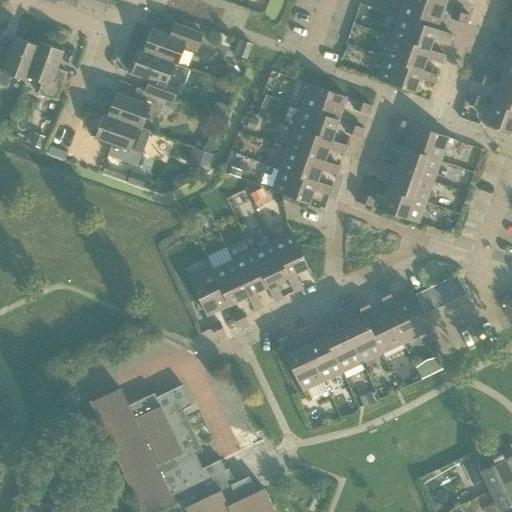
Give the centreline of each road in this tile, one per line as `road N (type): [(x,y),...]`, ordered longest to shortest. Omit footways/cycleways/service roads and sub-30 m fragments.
road 1 (residential): [(202,356),(337,293)]
road 2 (residential): [(486,0),(441,120)]
